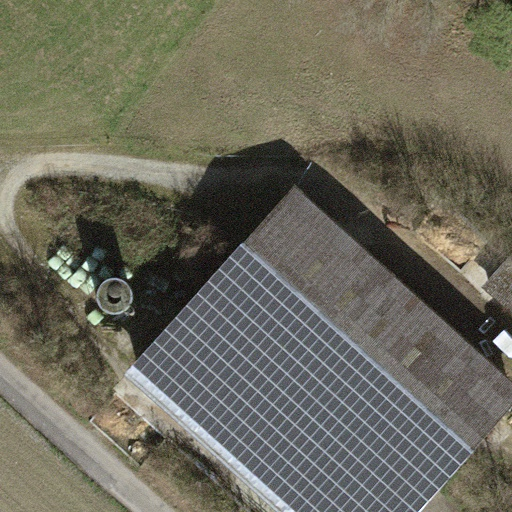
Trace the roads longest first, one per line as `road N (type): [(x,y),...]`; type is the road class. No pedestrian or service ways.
road 1 (track): [(511,353),(324,185),(263,173),(0,183)]
road 2 (track): [(169,511),(0,359)]
